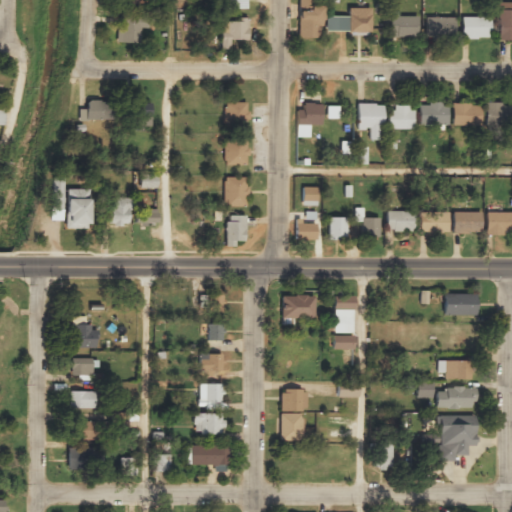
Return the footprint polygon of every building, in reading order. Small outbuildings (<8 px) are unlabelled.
[(246,0),(229,0),(230,8),(247,8),(246,0)] [(321,5),(312,5),(312,0),(298,0),(297,37),(321,38),(321,5)] [(511,39),(511,2),(498,2),(497,39),(511,39)] [(370,31),(370,8),(348,8),(348,16),(325,16),(325,31),(370,31)] [(118,13),(117,43),(139,43),(140,28),(147,28),(147,14),(118,13)] [(417,16),(389,16),(389,37),(417,38),(417,16)] [(490,38),(489,16),(461,17),(461,38),(490,38)] [(454,17),(425,17),(425,37),(454,37),(454,17)] [(220,49),(229,49),(229,39),(246,40),(247,18),(236,18),(236,22),(220,21),(220,49)] [(77,109),(78,120),(113,119),(112,100),(86,101),(86,109),(77,109)] [(150,124),(150,103),(118,102),(118,117),(133,117),(133,124),(150,124)] [(246,102),(223,102),(223,128),(246,128),(246,102)] [(320,104),(302,103),(302,110),(296,110),(295,136),(308,137),(308,124),(320,124),(320,104)] [(418,104),(418,125),(447,125),(447,103),(418,104)] [(485,125),(511,125),(511,103),(485,103),(485,125)] [(382,104),(356,104),(356,129),(368,129),(368,140),(377,140),(378,128),(382,128),(382,104)] [(480,104),(452,104),(451,125),(480,126),(480,104)] [(386,107),(386,129),(412,129),(413,107),(386,107)] [(246,137),(223,138),(224,165),(246,165),(246,137)] [(339,153),(351,154),(351,141),(339,141),(339,153)] [(365,164),(366,147),(356,146),(355,164),(365,164)] [(156,188),(156,174),(139,173),(138,187),(156,188)] [(51,210),(62,210),(62,178),(52,177),(51,210)] [(246,177),(223,177),(223,206),(246,206),(246,177)] [(316,187),(301,187),(301,203),(315,204),(316,187)] [(65,228),(88,228),(88,189),(65,189),(65,228)] [(128,197),(108,197),(108,225),(129,225),(128,197)] [(378,218),(361,217),(361,208),(353,208),(353,222),(360,222),(359,236),(378,237),(378,218)] [(135,224),(157,223),(156,209),(135,210),(135,224)] [(385,210),(385,231),(413,231),(413,211),(385,210)] [(315,212),(304,211),(304,219),(315,219),(315,212)] [(447,232),(447,211),(418,212),(419,233),(447,232)] [(511,211),(485,212),(485,233),(511,233),(511,211)] [(480,212),(451,212),(451,233),(480,233),(480,212)] [(225,246),(234,247),(234,241),(244,241),(245,216),(226,215),(225,246)] [(327,239),(345,238),(345,217),(327,217),(327,239)] [(294,239),(315,240),(315,222),(295,221),(294,239)] [(427,291),(419,291),(419,303),(427,304),(427,291)] [(474,293),(442,293),(442,314),(474,315),(474,293)] [(222,295),(205,295),(205,311),(222,312),(222,295)] [(280,295),(280,318),(313,318),(314,296),(280,295)] [(332,333),(352,333),(353,296),(333,296),(332,333)] [(95,348),(95,330),(87,330),(87,317),(72,316),(71,347),(95,348)] [(207,340),(221,340),(221,324),(207,324),(207,340)] [(353,335),(332,335),(332,349),(353,349),(353,335)] [(219,370),(218,353),(198,354),(199,371),(219,370)] [(92,358),(71,358),(70,375),(84,376),(84,380),(90,380),(91,365),(92,358)] [(444,379),(470,379),(470,361),(437,360),(437,373),(444,373),(444,379)] [(432,381),(416,381),(416,397),(432,397),(432,381)] [(336,397),(358,397),(358,383),(336,383),(336,397)] [(198,409),(223,408),(222,384),(197,385),(198,409)] [(473,388),(435,388),(435,409),(473,408),(473,388)] [(279,390),(279,410),(305,410),(305,390),(279,390)] [(68,408),(93,408),(93,391),(69,391),(68,408)] [(124,413),(110,413),(110,429),(124,429),(124,413)] [(200,431),(199,438),(221,439),(221,413),(193,413),(192,431),(200,431)] [(279,440),(302,441),(303,414),(279,413),(279,440)] [(474,415),(438,415),(438,461),(454,461),(453,455),(466,455),(466,445),(474,445),(474,415)] [(97,421),(69,421),(70,440),(98,440),(97,421)] [(371,467),(390,468),(391,441),(373,440),(371,467)] [(185,465),(229,464),(229,445),(185,446),(185,465)] [(67,447),(66,468),(96,469),(97,448),(67,447)] [(169,472),(169,455),(152,455),(152,472),(169,472)] [(119,475),(136,475),(136,458),(119,457),(119,475)]
